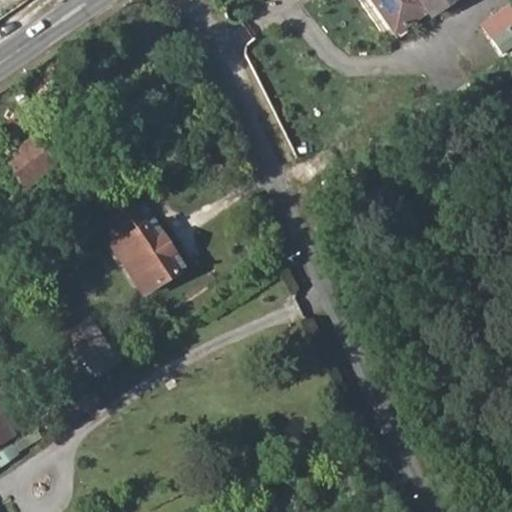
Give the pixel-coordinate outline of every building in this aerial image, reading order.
[(367,0),(393,36),(426,13),(430,19),(458,0),(367,0)] [(498,54),(511,46),(511,5),(480,22),(498,54)] [(53,170),(32,139),(3,161),(23,192),(53,170)] [(182,268),(151,219),(145,224),(131,203),(97,225),(141,296),(182,268)] [(93,380),(116,364),(93,327),(87,317),(65,331),(93,380)] [(0,413),(0,444),(14,437),(0,413)]
